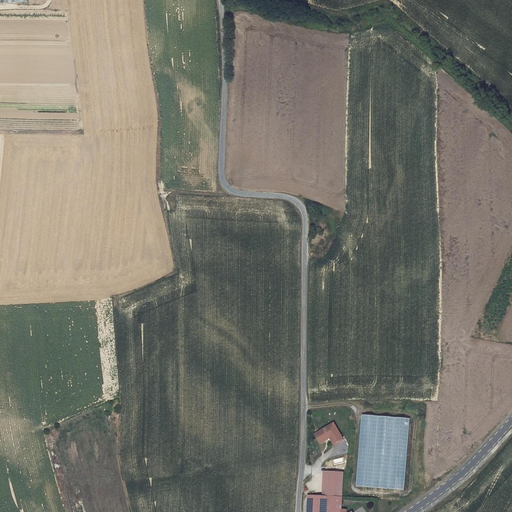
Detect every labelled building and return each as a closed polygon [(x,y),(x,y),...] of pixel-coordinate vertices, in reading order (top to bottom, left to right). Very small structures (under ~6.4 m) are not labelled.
[(410,420),(362,416),(356,486),(404,489),(410,420)] [(318,437),(322,437),(326,435),(329,437),(333,443),(342,438),(333,423),(316,433),(318,437)] [(318,437),(316,433),(314,433),(319,442),(329,437),(326,435),(322,437),(318,437)] [(339,511),(340,509),(341,497),(342,472),(326,471),(325,496),(312,496),(311,511),(339,511)] [(311,511),(312,496),(306,496),(304,511),(311,511)]
